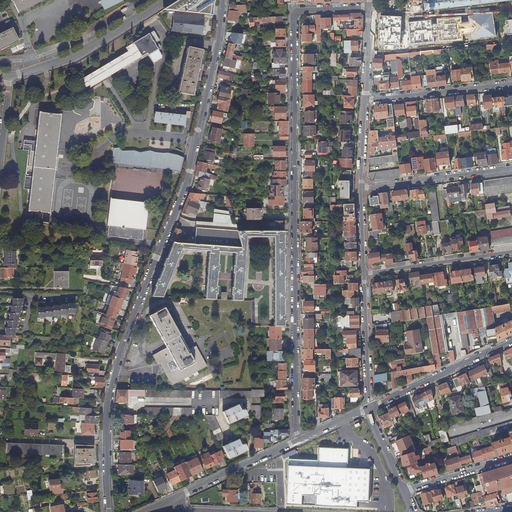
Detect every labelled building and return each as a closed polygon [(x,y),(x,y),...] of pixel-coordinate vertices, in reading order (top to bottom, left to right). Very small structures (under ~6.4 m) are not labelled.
[(9,0),(11,3),(12,2),(18,13),(44,0),(9,0)] [(123,1),(122,0),(103,0),(100,2),(104,11),(123,1)] [(178,0),(164,9),(169,10),(213,14),(215,0),(178,0)] [(511,0),(417,0),(418,3),(424,2),(424,3),(425,2),(425,10),(511,0)] [(227,20),(235,21),(236,8),(237,5),(230,5),(227,20)] [(341,20),(350,20),(350,19),(356,19),(355,26),(346,27),(346,29),(348,29),(363,29),(364,16),(361,13),(350,14),(337,15),(337,14),(334,14),(334,30),(340,30),(340,28),(338,28),(337,26),(341,25),(341,20)] [(172,30),(201,34),(203,19),(180,16),(180,19),(173,18),(172,30)] [(249,28),(261,28),(261,26),(260,26),(260,24),(253,24),(253,18),(248,18),(249,28)] [(324,29),(332,28),(331,19),(321,19),(322,34),(325,33),(324,29)] [(424,21),(386,25),(387,37),(426,33),(424,21)] [(308,32),(315,31),(315,26),(310,26),(305,26),(303,26),(303,34),(308,34),(308,32)] [(0,48),(18,40),(12,29),(0,34),(0,48)] [(154,31),(149,34),(146,36),(126,48),(128,52),(81,80),(86,88),(89,86),(91,88),(90,88),(90,89),(147,53),(149,55),(154,64),(162,59),(163,56),(155,44),(160,41),(154,31)] [(242,44),(244,33),(234,31),(231,42),(242,44)] [(271,37),(271,48),(276,47),(285,47),(285,42),(284,42),(284,41),(285,41),(285,37),(276,37),(275,37),(271,37)] [(0,50),(18,42),(18,40),(0,48),(0,50)] [(345,53),(352,53),(352,50),(359,50),(359,41),(352,41),(352,40),(345,41),(345,53)] [(227,51),(233,52),(234,48),(235,48),(237,49),(238,45),(228,43),(227,51)] [(203,50),(188,47),(178,93),(179,93),(177,98),(186,100),(187,95),(193,96),(203,50)] [(272,68),(285,68),(285,52),(282,52),(282,50),(276,50),(276,51),(273,51),(273,63),(272,63),(272,68)] [(396,57),(396,54),(374,56),(373,67),(382,67),(383,60),(394,58),(394,61),(397,60),(396,58),(396,57)] [(223,68),(229,69),(229,67),(234,68),(234,67),(235,64),(236,60),(232,60),(231,59),(225,58),(223,66),(224,66),(223,68)] [(350,66),(357,66),(361,66),(361,58),(356,58),(353,58),(350,58),(350,66)] [(499,64),(498,59),(495,60),(495,61),(490,62),(491,67),(492,71),(492,73),(500,72),(499,64)] [(511,71),(510,63),(499,64),(500,72),(511,71)] [(474,73),(473,65),(467,65),(468,68),(460,69),(462,79),(462,81),(472,79),(471,74),(474,73)] [(347,76),(355,76),(355,74),(357,74),(357,70),(357,66),(350,66),(350,69),(347,69),(347,76)] [(304,79),(312,80),(312,72),(316,72),(316,67),(304,67),(304,79)] [(462,79),(460,69),(452,71),(453,80),(462,79)] [(425,87),(437,86),(436,76),(436,72),(435,70),(429,70),(430,78),(428,78),(427,75),(423,75),(425,87)] [(217,78),(228,80),(228,77),(230,77),(231,75),(229,75),(229,73),(219,71),(217,78)] [(437,86),(447,85),(446,75),(443,76),(443,71),(436,72),(436,76),(437,86)] [(425,87),(423,75),(411,77),(411,80),(412,89),(425,87)] [(399,78),(398,77),(389,78),(389,80),(390,88),(400,87),(399,81),(399,78)] [(312,80),(304,79),(304,92),(312,92),(312,81),(317,81),(317,80),(312,80)] [(275,93),(279,93),(285,93),(285,80),(275,80),(275,84),(275,93)] [(349,96),(354,96),(357,96),(357,80),(346,80),(346,86),(349,86),(349,96)] [(390,88),(389,80),(380,81),(380,86),(381,86),(382,90),(390,89),(390,88)] [(412,89),(411,80),(399,81),(400,87),(400,90),(412,89)] [(219,97),(228,99),(231,89),(221,87),(219,97)] [(268,104),(279,104),(279,93),(275,93),(274,93),(270,93),(268,93),(268,104)] [(475,99),(475,94),(467,95),(468,105),(476,104),(475,100),(475,99)] [(305,110),(314,110),(315,110),(315,95),(304,95),(304,110),(305,110)] [(345,107),(354,108),(354,99),(354,96),(349,96),(343,95),(343,98),(345,98),(345,107)] [(464,105),(463,95),(454,96),(455,107),(455,108),(459,108),(459,106),(464,105)] [(492,98),(492,95),(483,96),(485,108),(493,107),(492,98)] [(455,107),(454,96),(445,97),(446,108),(455,107)] [(217,109),(227,111),(229,100),(228,99),(219,97),(217,103),(218,103),(217,108),(211,107),(210,110),(213,111),(216,112),(217,109)] [(442,105),(441,98),(426,100),(427,112),(439,111),(439,106),(442,105)] [(417,115),(416,101),(406,102),(407,116),(417,115)] [(394,126),(392,103),(375,105),(376,119),(387,117),(388,126),(385,126),(385,127),(394,126)] [(407,127),(406,119),(406,114),(405,114),(404,104),(394,105),(396,115),(404,114),(404,119),(400,120),(401,128),(407,127)] [(275,119),(285,119),(285,107),(275,107),(275,119)] [(305,121),(314,121),(314,119),(314,110),(305,110),(305,121)] [(155,113),(154,123),(184,126),(185,118),(189,118),(190,112),(186,112),(180,111),(180,116),(155,113)] [(211,121),(220,123),(222,116),(223,113),(216,112),(213,111),(211,121)] [(341,123),(352,123),(353,111),(341,111),(341,123)] [(26,168),(32,169),(28,212),(28,211),(30,212),(30,211),(37,212),(38,211),(41,211),(40,212),(48,213),(48,214),(50,214),(55,171),(57,171),(58,158),(56,158),(61,115),(59,115),(41,113),(39,112),(34,152),(30,151),(32,137),(24,136),(23,142),(29,142),(26,168)] [(421,120),(419,120),(420,131),(420,133),(421,137),(424,137),(428,136),(426,120),(421,120)] [(280,134),(288,134),(288,122),(279,122),(279,126),(278,127),(278,129),(279,130),(279,134),(280,134)] [(483,129),(482,124),(474,125),(474,122),(470,122),(471,131),(483,129)] [(458,132),(457,125),(445,126),(446,134),(458,132)] [(305,135),(316,135),(316,126),(305,126),(305,135)] [(370,129),(370,131),(369,143),(381,142),(394,140),(396,140),(394,126),(385,127),(384,127),(370,129)] [(509,130),(508,126),(502,127),(495,128),(497,136),(501,136),(500,131),(509,130)] [(218,144),(221,130),(212,128),(209,142),(218,144)] [(342,142),(350,142),(350,130),(340,130),(339,142),(342,142)] [(244,147),(254,147),(254,134),(240,134),(239,136),(244,136),(244,147)] [(323,154),(329,154),(329,151),(331,151),(331,150),(332,150),(333,141),(328,141),(319,141),(319,147),(323,147),(323,154)] [(343,158),(352,158),(352,148),(351,148),(351,143),(350,143),(350,142),(342,142),(342,147),(344,147),(343,158)] [(381,142),(369,143),(369,155),(374,154),(375,146),(378,146),(377,148),(381,147),(381,142)] [(511,156),(511,152),(510,142),(504,143),(504,149),(501,149),(502,159),(511,157),(511,156)] [(273,156),(285,156),(285,146),(273,146),(273,156)] [(209,148),(206,148),(205,152),(204,160),(206,160),(206,161),(207,161),(207,162),(213,163),(214,158),(213,158),(214,153),(215,150),(209,148)] [(498,163),(496,149),(486,150),(486,152),(488,165),(498,163)] [(124,163),(155,167),(156,160),(154,152),(144,153),(138,151),(125,152),(124,163)] [(437,163),(437,165),(450,163),(448,151),(436,153),(436,158),(437,163)] [(488,165),(486,152),(478,153),(478,152),(474,153),(474,156),(475,160),(478,160),(479,166),(488,165)] [(399,161),(398,155),(370,158),(369,164),(399,161)] [(425,165),(424,160),(424,156),(411,158),(413,170),(424,168),(423,165),(425,165)] [(475,160),(474,156),(462,158),(463,168),(473,167),(472,161),(475,161),(475,160)] [(352,163),(352,158),(343,158),(341,158),(340,166),(349,167),(351,167),(352,163)] [(437,163),(436,158),(424,160),(425,165),(426,172),(436,170),(436,166),(435,163),(437,163)] [(463,168),(462,158),(455,159),(456,164),(454,164),(455,169),(463,168)] [(315,170),(315,160),(306,160),(306,170),(315,170)] [(275,172),(285,172),(285,161),(275,161),(275,172)] [(216,177),(205,172),(207,166),(208,166),(208,167),(214,169),(215,165),(198,162),(195,176),(200,177),(203,178),(210,180),(216,181),(216,177)] [(401,177),(407,176),(406,172),(411,172),(410,163),(400,165),(401,177)] [(400,175),(400,169),(369,173),(369,176),(373,179),(400,175)] [(273,185),(285,185),(285,172),(275,172),(274,172),(274,175),(274,176),(273,176),(273,185)] [(303,189),(314,189),(314,187),(313,187),(313,174),(303,174),(303,189)] [(511,176),(482,181),(482,183),(484,195),(511,190),(511,176)] [(197,189),(207,191),(210,180),(203,178),(200,177),(199,185),(198,185),(197,189)] [(350,180),(338,180),(338,184),(341,184),(341,187),(341,197),(350,198),(350,180)] [(480,195),(484,195),(482,183),(471,184),(472,194),(479,193),(480,195)] [(468,184),(459,186),(459,187),(460,197),(461,199),(461,200),(466,199),(466,196),(464,196),(463,193),(469,192),(468,184)] [(273,185),(270,185),(270,191),(269,191),(269,197),(282,197),(282,192),(283,192),(283,185),(273,185)] [(460,197),(459,187),(443,189),(445,199),(450,198),(460,197)] [(418,189),(409,190),(410,199),(425,197),(424,190),(419,191),(418,189)] [(407,190),(400,191),(401,200),(408,199),(408,197),(409,197),(409,195),(408,196),(407,190)] [(401,200),(400,191),(392,192),(393,198),(392,198),(392,200),(393,199),(394,201),(401,200)] [(435,191),(428,192),(431,215),(432,222),(439,220),(435,191)] [(304,205),(314,205),(314,192),(304,192),(304,205)] [(387,192),(378,194),(378,196),(380,204),(380,207),(389,206),(388,203),(387,192)] [(197,194),(190,193),(188,197),(195,200),(196,200),(202,201),(203,202),(206,202),(207,201),(203,200),(204,194),(197,194)] [(380,204),(378,196),(373,196),(374,198),(370,198),(371,205),(380,204)] [(189,211),(196,214),(199,206),(201,206),(202,205),(203,202),(202,201),(196,200),(195,200),(188,197),(182,213),(187,215),(189,211)] [(268,206),(283,206),(283,197),(282,197),(269,197),(266,197),(266,204),(268,205),(268,206)] [(146,230),(148,204),(110,200),(107,225),(109,226),(108,237),(143,240),(144,229),(146,230)] [(495,203),(485,204),(486,209),(487,214),(487,219),(488,219),(499,218),(499,219),(501,219),(501,217),(511,216),(510,206),(496,208),(495,203)] [(344,220),(355,220),(355,204),(345,204),(345,219),(344,219),(344,220)] [(304,218),(314,218),(314,205),(304,205),(304,218)] [(214,209),(212,223),(230,224),(230,219),(234,217),(231,208),(227,207),(228,210),(214,209)] [(260,208),(246,208),(246,220),(260,220),(260,216),(262,216),(262,213),(260,213),(260,208)] [(372,222),(383,221),(382,213),(381,213),(374,214),(371,214),(372,222)] [(345,237),(356,236),(355,220),(344,220),(342,221),(342,224),(343,224),(345,224),(345,234),(343,234),(342,234),(342,237),(345,237)] [(195,244),(241,247),(238,231),(236,224),(230,224),(212,223),(196,221),(196,228),(232,231),(231,239),(195,237),(195,244)] [(269,231),(283,231),(283,221),(275,221),(275,226),(269,226),(269,231)] [(301,232),(312,232),(312,224),(317,224),(317,221),(301,221),(301,232)] [(384,229),(383,221),(372,222),(373,231),(376,230),(384,229)] [(426,221),(417,223),(418,234),(427,233),(427,232),(430,231),(430,226),(426,226),(426,221)] [(174,241),(177,242),(181,243),(182,239),(184,240),(185,237),(180,235),(181,230),(176,228),(171,240),(174,241)] [(231,239),(232,231),(196,228),(195,237),(231,239)] [(450,237),(452,250),(461,249),(461,244),(463,243),(463,238),(461,238),(456,239),(455,237),(453,238),(452,233),(451,228),(449,229),(450,237)] [(511,243),(511,228),(490,232),(492,246),(511,243)] [(377,238),(376,230),(373,231),(369,231),(370,239),(377,238)] [(205,299),(215,300),(216,291),(217,291),(217,288),(216,288),(217,270),(218,270),(218,266),(219,252),(235,253),(234,267),(234,271),(233,289),(232,289),(232,293),(233,293),(232,300),(242,301),(247,237),(274,237),(274,326),(281,326),(284,326),(284,319),(285,319),(285,315),(284,315),(284,297),(285,297),(285,293),(284,293),(284,275),(285,275),(285,271),(284,271),(284,253),(285,253),(285,249),(284,249),(284,231),(283,231),(269,231),(238,231),(241,247),(195,244),(186,243),(183,243),(181,243),(177,242),(174,241),(166,260),(165,260),(164,264),(165,264),(158,281),(157,280),(156,284),(157,284),(152,297),(162,297),(182,249),(188,249),(188,251),(204,252),(204,250),(210,251),(210,253),(209,253),(205,299)] [(349,249),(352,248),(352,247),(357,247),(356,236),(345,237),(346,247),(341,247),(341,252),(346,252),(349,252),(349,249)] [(308,253),(313,252),(317,252),(317,237),(307,238),(307,247),(307,253),(308,253)] [(452,250),(450,237),(447,237),(447,243),(440,244),(441,247),(442,247),(443,252),(447,251),(452,250)] [(479,250),(489,249),(488,237),(478,238),(478,240),(479,250)] [(471,252),(479,250),(478,240),(468,241),(469,245),(470,245),(471,252)] [(414,260),(419,259),(418,250),(413,251),(412,243),(406,243),(407,252),(409,252),(410,257),(413,257),(414,260)] [(136,260),(137,251),(126,249),(123,263),(122,263),(121,271),(123,271),(122,277),(133,280),(134,274),(135,271),(136,272),(137,266),(136,265),(137,260),(136,260)] [(343,267),(353,267),(352,260),(357,260),(357,251),(349,252),(346,252),(346,255),(347,260),(342,260),(343,264),(343,267)] [(4,268),(12,268),(16,268),(16,264),(15,264),(15,252),(4,252),(4,268)] [(305,267),(314,266),(314,262),(316,262),(317,261),(317,252),(313,252),(308,253),(308,257),(307,257),(307,262),(305,262),(305,267)] [(381,261),(380,255),(380,252),(369,254),(369,263),(370,263),(376,262),(381,261)] [(386,264),(394,263),(393,253),(380,255),(381,261),(385,260),(386,264)] [(102,265),(102,255),(90,255),(90,265),(102,265)] [(493,266),(489,266),(491,277),(491,278),(494,278),(494,277),(498,276),(498,274),(502,273),(502,271),(499,271),(498,265),(493,265),(493,266)] [(484,267),(474,269),(476,277),(476,283),(483,282),(482,276),(485,276),(484,267)] [(1,278),(13,278),(13,272),(12,272),(12,268),(4,268),(1,268),(1,278)] [(461,271),(462,282),(471,280),(471,279),(474,279),(473,275),(472,274),(471,269),(467,270),(467,269),(461,269),(461,271)] [(452,283),(462,282),(461,271),(451,272),(452,283)] [(68,288),(68,272),(53,272),(53,288),(68,288)] [(420,275),(419,272),(410,273),(411,282),(416,282),(416,286),(421,286),(421,284),(420,275)] [(443,272),(433,274),(434,282),(435,284),(435,285),(439,285),(439,286),(447,285),(446,279),(446,280),(445,276),(444,276),(443,272)] [(433,274),(420,275),(421,284),(428,283),(434,282),(433,274)] [(335,283),(344,283),(344,278),(344,275),(334,275),(335,283)] [(401,279),(396,280),(398,290),(402,289),(403,290),(407,290),(407,289),(407,285),(405,285),(405,279),(401,280),(401,279)] [(392,281),(383,282),(384,292),(384,293),(392,292),(393,292),(392,281)] [(384,292),(383,282),(373,284),(374,294),(384,292)] [(344,298),(354,298),(354,290),(358,290),(358,283),(349,283),(349,290),(343,290),(344,298)] [(315,296),(326,295),(326,284),(315,284),(315,296)] [(123,300),(124,300),(129,288),(120,287),(118,292),(116,297),(123,300)] [(119,309),(120,309),(123,300),(116,297),(113,296),(110,304),(109,305),(110,305),(119,309)] [(344,304),(353,303),(354,307),(359,306),(359,297),(354,298),(344,298),(344,304)] [(9,336),(15,336),(15,329),(16,329),(17,321),(18,321),(19,314),(20,314),(20,306),(22,306),(22,299),(11,298),(11,306),(10,306),(9,313),(8,313),(8,321),(6,321),(6,328),(5,328),(4,336),(9,336)] [(304,314),(310,314),(310,311),(316,311),(316,309),(316,307),(314,307),(314,301),(305,301),(304,301),(304,314)] [(75,315),(75,304),(68,304),(68,305),(60,305),(60,306),(53,306),(53,307),(45,307),(45,308),(38,308),(37,319),(45,319),(45,318),(53,318),(53,317),(60,317),(60,316),(68,316),(68,315),(75,315)] [(427,317),(441,315),(438,304),(432,305),(424,307),(412,309),(399,310),(401,321),(427,317)] [(495,306),(492,306),(493,313),(511,310),(510,304),(495,306)] [(115,318),(119,309),(110,305),(106,315),(115,318)] [(188,351),(164,305),(155,310),(156,312),(149,315),(167,347),(153,355),(158,364),(160,363),(172,384),(206,366),(196,346),(188,351)] [(493,313),(492,306),(480,308),(475,309),(478,328),(486,327),(487,330),(486,330),(488,340),(498,338),(496,328),(493,313)] [(478,328),(475,309),(467,311),(457,312),(460,335),(478,332),(478,328)] [(98,326),(103,327),(109,330),(110,328),(112,323),(113,323),(115,318),(106,315),(103,314),(98,326)] [(342,328),(360,327),(359,315),(354,315),(347,316),(342,316),(342,328)] [(441,315),(427,317),(433,354),(439,353),(448,351),(442,315),(441,315)] [(304,329),(315,329),(315,323),(314,323),(314,318),(310,318),(310,317),(304,317),(304,329)] [(498,341),(511,334),(511,320),(509,322),(507,318),(506,318),(502,320),(504,324),(503,324),(502,323),(501,323),(502,325),(496,328),(498,338),(498,341)] [(383,324),(376,325),(377,341),(383,341),(383,342),(389,341),(388,329),(382,329),(381,328),(384,328),(383,324)] [(269,339),(281,339),(281,326),(274,326),(269,326),(269,339)] [(304,339),(314,339),(314,334),(316,334),(316,332),(320,332),(320,329),(315,329),(304,329),(304,335),(303,335),(301,335),(301,339),(303,339),(304,339)] [(98,339),(107,342),(111,334),(101,330),(98,339)] [(423,351),(419,330),(407,332),(409,343),(407,344),(405,345),(407,354),(423,351)] [(0,345),(9,346),(9,336),(4,336),(0,335),(0,345)] [(93,350),(102,354),(107,342),(98,339),(97,338),(93,350)] [(347,348),(357,348),(356,338),(345,338),(344,338),(344,342),(347,342),(347,348)] [(269,351),(273,351),(281,351),(281,339),(269,339),(269,351)] [(304,339),(304,349),(313,349),(317,349),(320,349),(320,345),(317,345),(316,345),(314,345),(315,344),(314,339),(304,339)] [(351,358),(358,358),(361,357),(361,348),(357,348),(347,348),(343,349),(344,351),(351,351),(351,358)] [(302,359),(313,359),(313,349),(304,349),(302,349),(302,359)] [(317,353),(327,353),(327,359),(331,359),(331,349),(320,349),(317,349),(317,353)] [(251,361),(264,361),(264,351),(251,351),(251,361)] [(276,361),(284,361),(284,351),(281,351),(273,351),(273,361),(276,361)] [(441,367),(439,353),(433,354),(435,364),(424,366),(425,372),(436,369),(441,367)] [(65,365),(65,356),(36,354),(35,365),(42,365),(42,359),(56,360),(56,371),(70,372),(70,366),(65,365)] [(503,373),(500,354),(489,359),(491,364),(497,361),(498,365),(500,364),(502,374),(503,373)] [(347,367),(358,366),(358,358),(351,358),(347,358),(347,367)] [(406,369),(407,369),(405,359),(392,361),(392,364),(397,363),(397,367),(401,367),(402,370),(406,369)] [(315,371),(315,360),(305,361),(305,369),(309,369),(309,371),(315,371)] [(482,376),(488,373),(484,365),(471,371),(475,380),(478,385),(482,383),(478,374),(479,374),(480,375),(481,374),(482,376)] [(412,374),(425,372),(424,366),(407,369),(406,369),(407,375),(408,383),(413,380),(412,374)] [(407,375),(406,369),(402,370),(401,367),(397,367),(398,371),(391,372),(391,374),(391,380),(392,381),(392,387),(392,390),(397,388),(395,377),(407,375)] [(357,385),(357,371),(341,372),(341,376),(342,386),(357,385)] [(457,388),(475,380),(471,371),(466,373),(463,375),(453,380),(457,388)] [(388,380),(388,373),(374,375),(375,382),(388,380)] [(105,378),(105,377),(98,377),(84,376),(82,376),(82,379),(91,379),(91,381),(95,381),(95,383),(95,387),(102,387),(105,378)] [(304,389),(316,389),(319,389),(319,387),(315,387),(315,378),(302,378),(303,389),(304,389)] [(276,389),(286,389),(286,385),(285,385),(285,382),(286,382),(286,380),(276,380),(276,389)] [(447,383),(439,387),(440,395),(451,393),(447,383)] [(505,383),(499,384),(504,402),(511,400),(510,396),(511,396),(510,392),(509,392),(507,383),(505,383)] [(491,413),(485,387),(479,388),(469,389),(471,397),(478,395),(481,407),(475,408),(477,417),(491,413)] [(83,398),(83,389),(73,388),(73,398),(76,398),(83,398)] [(351,401),(360,401),(360,400),(360,388),(351,389),(351,401)] [(304,399),(312,399),(312,402),(316,402),(316,399),(316,395),(316,389),(304,389),(304,399)] [(144,397),(191,398),(191,390),(144,390),(131,390),(129,390),(124,390),(117,390),(115,403),(127,403),(127,395),(144,396),(144,397)] [(431,390),(421,395),(425,403),(434,400),(431,390)] [(271,399),(271,403),(283,403),(282,399),(284,399),(284,394),(275,394),(275,399),(271,399)] [(423,405),(425,403),(421,395),(412,399),(416,408),(423,405)] [(465,416),(460,395),(449,398),(454,419),(465,416)] [(332,408),(345,408),(345,398),(342,398),(331,398),(332,408)] [(406,403),(405,402),(396,407),(400,415),(409,411),(412,417),(415,415),(413,409),(409,402),(406,403)] [(247,415),(242,403),(223,412),(228,424),(247,415)] [(90,416),(91,408),(68,407),(68,410),(72,410),(72,412),(80,412),(79,415),(80,415),(85,415),(90,416)] [(320,417),(329,417),(329,408),(328,408),(323,408),(323,407),(321,407),(320,407),(318,408),(319,417),(316,417),(316,425),(320,424),(320,417)] [(396,407),(392,408),(388,410),(389,413),(392,419),(400,415),(396,407)] [(511,407),(502,411),(495,412),(491,413),(477,417),(445,425),(446,430),(499,417),(511,413),(511,407)] [(282,419),(282,408),(274,408),(274,419),(282,419)] [(392,419),(389,413),(378,417),(383,429),(394,424),(392,419)] [(94,424),(94,416),(90,416),(85,415),(85,423),(94,424)] [(121,424),(133,424),(133,415),(121,415),(121,424)] [(205,415),(217,441),(224,438),(213,416),(205,415)] [(511,429),(511,421),(450,440),(450,441),(452,447),(456,446),(459,445),(459,444),(470,441),(470,442),(509,430),(511,429)] [(38,424),(25,423),(24,434),(38,435),(38,424)] [(93,435),(94,424),(85,423),(82,423),(81,434),(93,435)] [(449,441),(445,430),(439,431),(441,439),(436,440),(437,445),(449,441)] [(120,440),(129,440),(129,431),(120,431),(120,440)] [(429,434),(424,436),(428,448),(437,445),(435,440),(431,442),(429,434)] [(318,491),(318,485),(348,486),(347,498),(368,499),(368,501),(386,502),(387,484),(369,483),(369,471),(375,471),(375,460),(370,460),(370,447),(364,447),(364,435),(352,435),(352,441),(335,440),(334,458),(322,458),(322,452),(310,451),(310,457),(298,457),(298,463),(283,462),(283,475),(289,475),(288,493),(300,493),(300,490),(318,491)] [(415,452),(416,451),(409,435),(407,436),(403,438),(395,441),(399,449),(400,449),(402,455),(415,452)] [(493,446),(495,455),(511,450),(511,440),(511,437),(492,443),(493,446)] [(247,449),(242,438),(223,446),(228,458),(247,449)] [(254,438),(254,447),(262,447),(262,439),(258,439),(258,438),(254,438)] [(120,449),(132,449),(132,440),(129,440),(120,440),(120,449)] [(65,447),(8,445),(8,453),(64,456),(65,447)] [(93,465),(93,445),(76,445),(76,451),(75,451),(75,458),(76,458),(75,467),(93,465)] [(481,450),(484,458),(490,457),(495,455),(493,446),(481,450)] [(475,463),(484,460),(484,458),(481,450),(472,453),(475,463)] [(214,465),(221,461),(220,458),(224,456),(221,451),(215,454),(210,456),(214,465)] [(120,465),(130,465),(130,452),(119,452),(119,457),(120,457),(120,465)] [(206,468),(214,465),(210,456),(209,453),(208,452),(200,456),(206,468)] [(403,462),(420,457),(419,455),(416,456),(415,452),(402,455),(402,456),(403,462)] [(459,459),(461,464),(472,461),(470,455),(459,459)] [(405,466),(407,465),(410,475),(422,471),(424,478),(439,473),(435,463),(431,465),(430,463),(426,464),(426,466),(421,467),(419,467),(416,460),(420,458),(420,457),(403,462),(405,466)] [(448,471),(462,466),(461,464),(459,459),(459,457),(445,461),(448,471)] [(192,476),(203,470),(197,458),(186,463),(192,476)] [(180,481),(192,476),(186,463),(185,462),(174,468),(175,470),(180,481)] [(511,464),(478,475),(481,485),(483,492),(483,494),(496,490),(497,492),(499,496),(511,492),(511,464)] [(123,474),(131,474),(131,465),(130,465),(120,465),(118,465),(118,472),(123,472),(123,474)] [(172,485),(180,481),(175,470),(166,474),(172,485)] [(152,481),(158,492),(166,488),(161,477),(152,481)] [(59,479),(48,480),(50,490),(52,490),(53,494),(62,493),(61,484),(59,484),(59,479)] [(142,494),(143,480),(129,480),(129,494),(142,494)] [(257,483),(250,483),(250,489),(250,494),(251,494),(251,503),(261,503),(261,494),(253,494),(254,488),(257,488),(257,483)] [(455,493),(453,485),(449,486),(449,487),(445,488),(448,497),(456,495),(455,493)] [(464,485),(455,488),(457,492),(459,499),(468,496),(464,485)] [(481,492),(483,492),(481,485),(475,487),(477,493),(470,495),(471,496),(472,496),(474,504),(484,501),(481,492)] [(96,490),(96,489),(87,490),(87,491),(88,502),(97,502),(96,490)] [(238,490),(223,490),(223,496),(227,496),(227,501),(237,502),(238,490)] [(443,498),(440,490),(436,491),(436,490),(430,491),(432,496),(433,496),(435,500),(443,498)] [(432,496),(430,491),(421,494),(424,504),(433,501),(432,496)] [(321,492),(320,505),(333,505),(333,493),(321,492)] [(499,497),(499,496),(497,492),(484,496),(487,505),(498,504),(496,499),(499,498),(499,497)]
